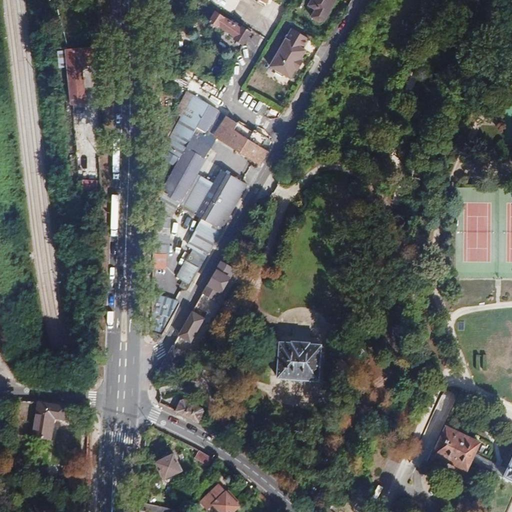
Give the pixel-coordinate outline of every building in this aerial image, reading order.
[(311,0),(309,6),(316,10),(312,17),(320,22),(325,20),(336,0),(311,0)] [(235,39),(240,43),(247,30),(242,27),(242,28),(216,11),(210,22),(218,27),(219,26),(236,37),(235,39)] [(270,66),(290,78),(296,68),(298,70),(303,61),(301,60),(306,51),(303,49),(309,39),(292,29),(270,66)] [(251,32),(247,30),(240,43),(243,45),(251,32)] [(97,64),(97,47),(66,50),(72,105),(85,103),(82,65),(97,64)] [(169,61),(177,64),(182,52),(173,49),(169,61)] [(214,135),(218,138),(260,163),(267,151),(266,150),(271,141),(267,138),(254,130),(253,132),(239,123),(238,124),(219,112),(187,92),(175,114),(181,117),(163,149),(167,152),(163,159),(176,166),(162,191),(154,203),(155,214),(153,268),(166,268),(166,255),(168,255),(170,217),(171,217),(178,201),(198,213),(196,215),(203,219),(189,246),(194,249),(178,277),(183,280),(191,285),(248,185),(222,170),(214,184),(196,174),(205,159),(195,153),(213,125),(218,128),(214,135)] [(195,153),(205,159),(218,138),(214,135),(218,128),(213,125),(195,153)] [(99,181),(83,181),(82,193),(98,194),(99,181)] [(187,219),(186,227),(197,229),(198,220),(187,219)] [(203,293),(217,301),(235,270),(221,262),(203,293)] [(188,289),(191,285),(183,280),(179,288),(184,290),(188,289)] [(162,336),(179,304),(178,302),(152,294),(151,333),(162,336)] [(204,319),(192,312),(179,336),(191,343),(204,319)] [(320,338),(283,335),(282,336),(281,337),(281,338),(281,341),(280,341),(278,378),(319,381),(321,344),(321,340),(320,338)] [(173,373),(185,353),(173,346),(160,368),(171,374),(173,373)] [(180,401),(175,412),(199,423),(204,411),(203,409),(183,400),(180,401)] [(66,407),(39,402),(33,436),(50,440),(54,418),(64,419),(66,407)] [(475,454),(480,443),(446,427),(433,455),(467,471),(471,461),(475,454)] [(195,458),(214,469),(218,462),(199,451),(195,458)] [(156,463),(164,479),(182,471),(174,454),(156,463)] [(508,470),(475,454),(471,461),(504,477),(508,470)] [(88,480),(69,478),(68,487),(86,489),(88,480)] [(219,484),(200,503),(207,510),(213,505),(219,511),(233,511),(240,506),(226,492),(219,484)] [(64,503),(72,504),(73,496),(66,495),(64,503)] [(247,505),(255,511),(260,511),(267,505),(255,495),(247,505)] [(140,503),(139,511),(187,511),(140,503)]
